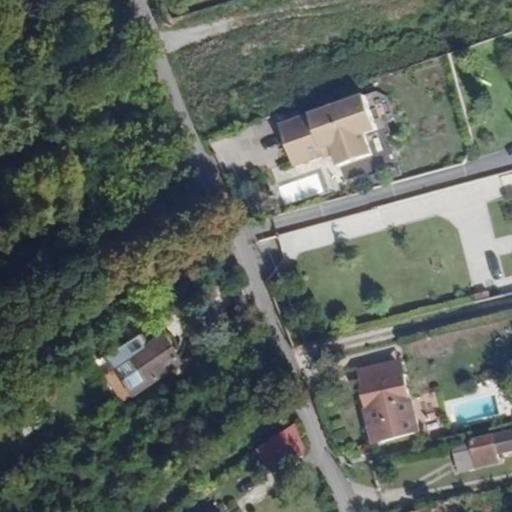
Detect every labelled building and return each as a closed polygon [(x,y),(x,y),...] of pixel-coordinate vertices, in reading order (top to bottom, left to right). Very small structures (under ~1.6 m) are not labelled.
[(365,94),(278,124),(292,165),(326,153),(325,149),(332,147),(338,164),(371,152),(364,131),(376,127),(365,94)] [(105,356),(125,395),(173,362),(157,335),(138,348),(129,338),(105,356)] [(360,372),(377,442),(421,431),(404,361),(360,372)] [(266,442),(274,469),(308,448),(298,421),(266,442)] [(427,428),(428,439),(441,438),(440,427),(427,428)] [(511,456),(511,432),(469,442),(468,445),(452,449),(458,475),(500,466),(500,459),(511,456)]
